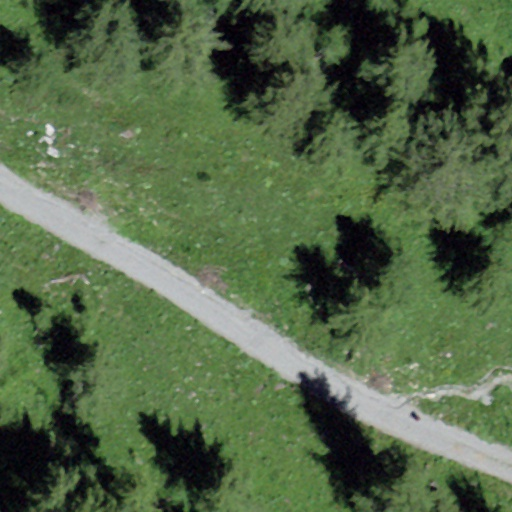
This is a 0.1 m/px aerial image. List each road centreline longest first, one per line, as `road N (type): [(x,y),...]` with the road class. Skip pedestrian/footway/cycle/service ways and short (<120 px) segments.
road 1 (track): [(389,412),(0,182)]
road 2 (track): [(511,464),(389,412)]
